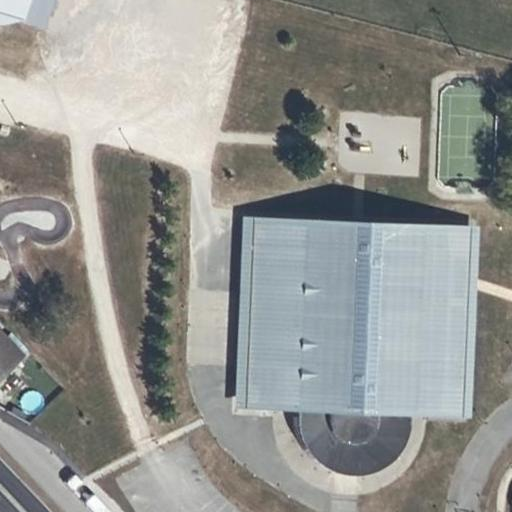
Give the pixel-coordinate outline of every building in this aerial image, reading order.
[(0,0),(0,17),(3,16),(42,28),(49,0),(0,0)] [(323,468),(335,473),(341,452),(357,453),(359,474),(371,471),(382,465),(392,456),(399,446),(404,435),(406,422),(406,410),(426,410),(427,393),(457,395),(463,247),(433,245),(433,228),(251,221),(243,403),(293,406),(292,418),(293,430),(298,442),(304,452),(313,461),(323,468)] [(433,245),(463,247),(464,229),(433,228),(433,245)] [(0,355),(8,348),(0,339),(0,355)] [(0,355),(0,365),(13,353),(8,348),(0,355)] [(21,409),(38,411),(40,393),(23,391),(21,409)] [(427,393),(426,410),(457,412),(457,395),(427,393)] [(341,452),(335,473),(347,475),(359,474),(357,453),(341,452)]
